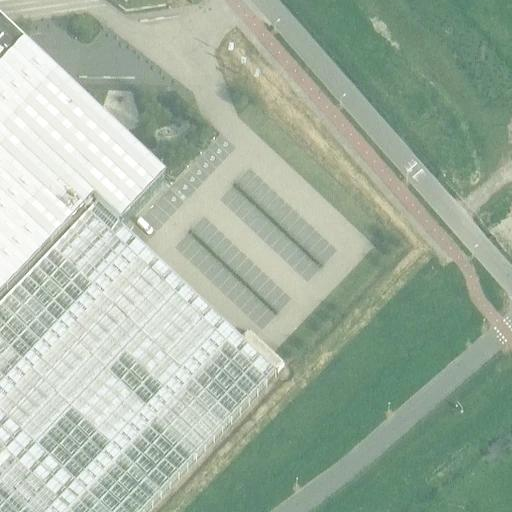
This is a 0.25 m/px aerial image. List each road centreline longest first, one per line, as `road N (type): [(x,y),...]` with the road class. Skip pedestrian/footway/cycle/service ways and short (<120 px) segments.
road 1 (unclassified): [(264,0),(511,282)]
road 2 (unclassified): [(311,492),(511,324)]
